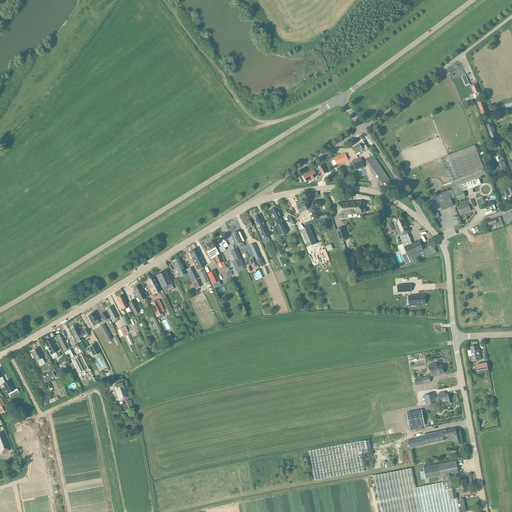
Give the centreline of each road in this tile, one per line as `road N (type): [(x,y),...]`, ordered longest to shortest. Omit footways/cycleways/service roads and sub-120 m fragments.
road 1 (tertiary): [(0,309),(340,98)]
road 2 (residential): [(0,355),(261,199)]
road 3 (track): [(330,104),(268,119),(244,111),(166,0)]
road 4 (unclassified): [(485,511),(455,336)]
road 5 (residential): [(261,199),(347,187),(388,197),(421,219)]
road 6 (tertiary): [(340,98),(472,0)]
road 7 (residential): [(261,199),(362,128)]
road 8 (unclassified): [(362,128),(461,55)]
